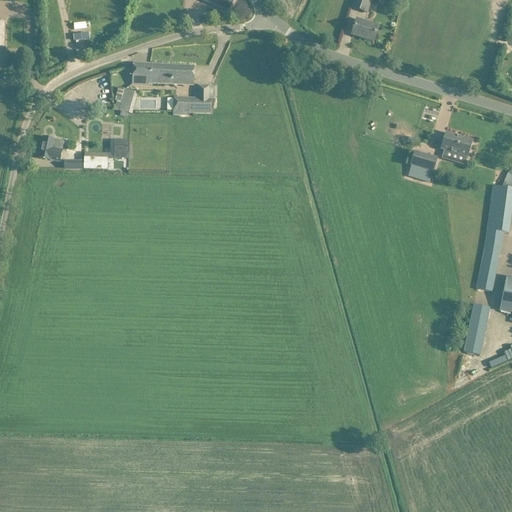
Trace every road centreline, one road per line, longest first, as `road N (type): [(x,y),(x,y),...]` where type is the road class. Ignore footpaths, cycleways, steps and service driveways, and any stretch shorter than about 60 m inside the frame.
road 1 (unclassified): [(0,243),(23,141),(47,90),(165,39),(271,16)]
road 2 (unclassified): [(511,110),(367,66),(271,16)]
